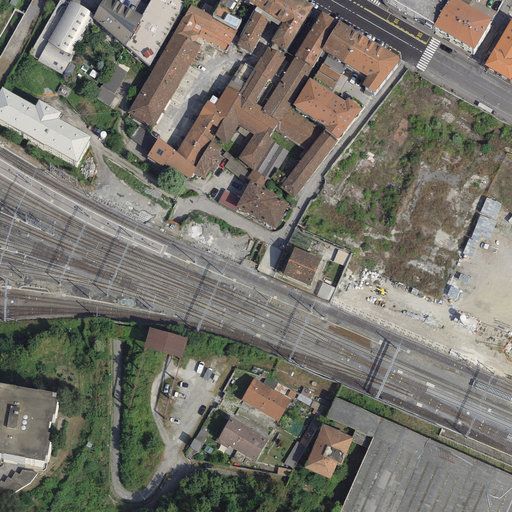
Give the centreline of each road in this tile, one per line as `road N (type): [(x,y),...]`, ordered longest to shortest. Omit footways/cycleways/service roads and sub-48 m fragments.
road 1 (unclassified): [(416,48),(282,238),(269,241),(208,207),(191,205),(174,225),(116,339),(116,489),(144,496),(167,462),(182,465),(144,511)]
road 2 (unknown): [(167,131),(201,81),(255,49),(285,0)]
road 3 (unknown): [(262,107),(331,0)]
